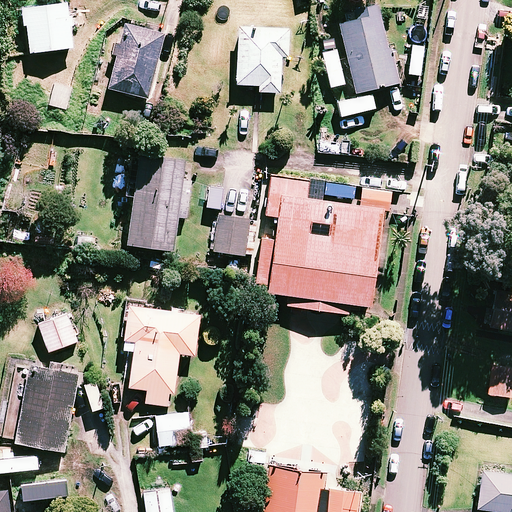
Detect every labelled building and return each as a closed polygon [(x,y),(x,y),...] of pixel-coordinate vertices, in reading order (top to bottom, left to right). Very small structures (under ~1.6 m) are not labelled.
[(73,48),(68,3),(25,7),(30,52),(73,48)] [(397,83),(377,4),(353,10),(355,18),(339,23),(356,93),(397,83)] [(164,34),(125,24),(108,88),(147,98),(164,34)] [(289,29),(239,26),(235,84),(259,85),(259,92),(279,93),(281,57),(287,57),(289,29)] [(72,88),(55,84),(50,105),(66,109),(72,88)] [(185,160),(138,155),(128,245),(174,250),(177,217),(187,218),(191,181),(182,181),(185,160)] [(315,182),(276,177),(271,218),(284,219),(281,242),(267,240),(261,286),(275,288),(274,295),(294,297),(292,308),(355,317),(356,306),(378,309),(391,211),(313,201),(315,182)] [(250,219),(218,215),(213,251),(245,255),(250,219)] [(94,236),(76,235),(75,250),(93,251),(94,236)] [(199,314),(128,305),(122,349),(134,350),(129,386),(147,389),(145,402),(172,406),(179,353),(194,355),(199,314)] [(511,307),(500,306),(495,333),(511,336),(511,307)] [(77,341),(67,313),(38,324),(48,352),(77,341)] [(511,352),(489,347),(478,402),(511,409),(511,352)] [(479,364),(456,360),(450,390),(473,395),(479,364)] [(78,375),(12,363),(0,432),(0,439),(65,451),(78,375)] [(190,433),(188,412),(155,417),(159,446),(191,442),(191,448),(208,446),(206,431),(190,433)] [(328,511),(333,475),(275,466),(268,511),(328,511)] [(511,511),(511,474),(482,470),(477,508),(511,511)] [(172,511),(169,488),(143,492),(146,511),(172,511)] [(364,511),(367,494),(335,490),(332,511),(364,511)] [(10,511),(8,491),(0,491),(0,511),(10,511)]
